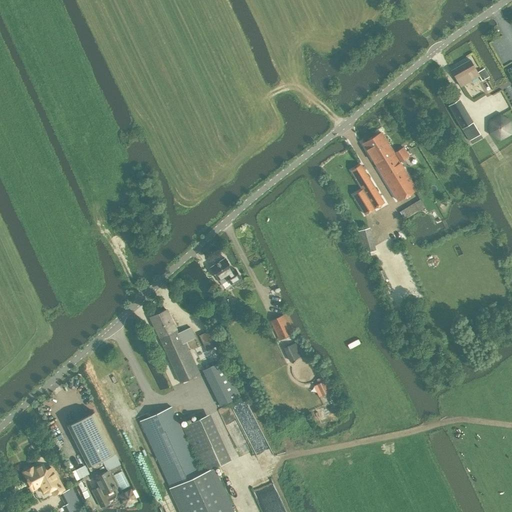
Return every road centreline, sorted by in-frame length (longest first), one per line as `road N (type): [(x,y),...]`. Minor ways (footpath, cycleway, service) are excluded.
road 1 (unclassified): [(0,429),(255,195),(506,0)]
road 2 (track): [(199,386),(240,468),(442,422),(511,425)]
